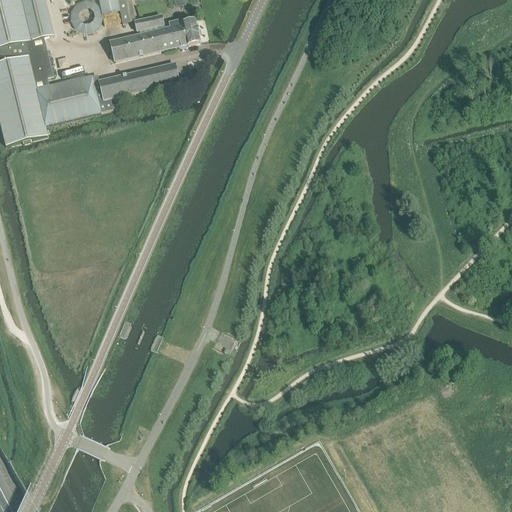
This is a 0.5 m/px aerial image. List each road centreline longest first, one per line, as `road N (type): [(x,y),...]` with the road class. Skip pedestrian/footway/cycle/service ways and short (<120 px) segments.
road 1 (unclassified): [(262,0),(79,409)]
road 2 (unclassified): [(64,435),(48,414),(0,231)]
